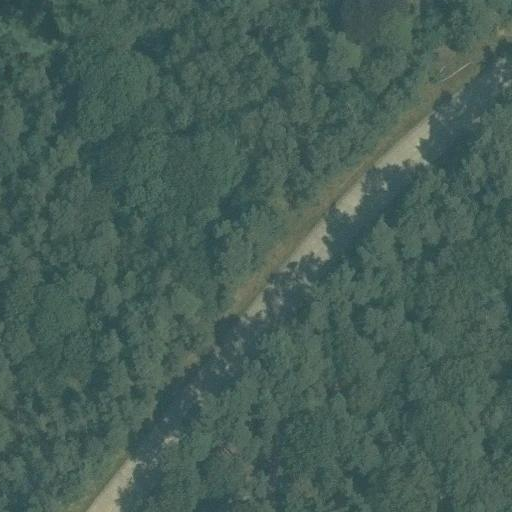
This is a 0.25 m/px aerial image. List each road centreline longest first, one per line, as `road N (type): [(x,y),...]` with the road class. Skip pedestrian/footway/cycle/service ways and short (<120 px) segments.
road 1 (unclassified): [(96,511),(390,155),(511,57)]
road 2 (track): [(290,511),(371,448),(511,260)]
